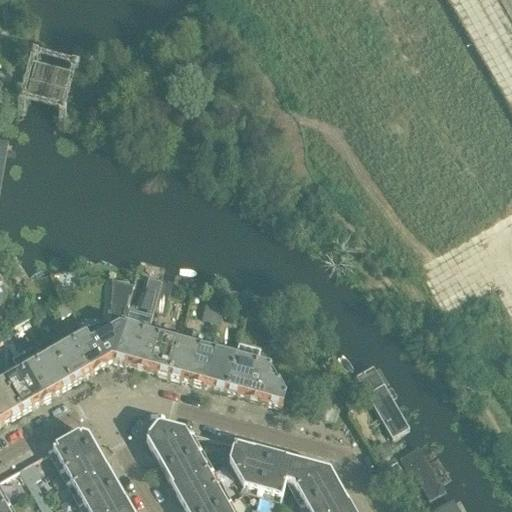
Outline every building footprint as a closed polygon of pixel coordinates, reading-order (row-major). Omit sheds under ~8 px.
[(511,102),(511,32),(495,0),(451,0),(507,105),(511,102)] [(99,330),(53,356),(72,389),(112,366),(124,324),(130,301),(134,287),(113,282),(109,296),(117,298),(113,318),(96,325),(99,330)] [(162,286),(154,313),(154,314),(164,317),(172,289),(162,286)] [(64,301),(61,302),(47,310),(55,323),(71,315),(64,301)] [(203,323),(210,325),(215,306),(207,304),(203,323)] [(215,306),(210,325),(218,327),(223,307),(215,306)] [(154,314),(154,313),(143,310),(139,328),(124,324),(112,366),(169,382),(180,345),(158,339),(147,337),(149,331),(154,314)] [(30,320),(26,314),(10,323),(14,330),(30,320)] [(277,342),(281,328),(275,327),(269,329),(266,340),(277,342)] [(181,340),(180,345),(169,382),(226,398),(238,355),(237,355),(205,346),(207,340),(193,336),(192,343),(181,340)] [(238,355),(226,398),(262,407),(266,393),(258,391),(260,385),(252,383),(257,367),(261,351),(239,346),(237,355),(238,355)] [(16,370),(0,378),(0,381),(21,418),(72,389),(53,356),(42,362),(36,351),(25,357),(23,354),(11,361),(16,370)] [(270,370),(257,367),(252,383),(260,385),(258,391),(266,393),(262,407),(281,413),(285,399),(286,398),(278,385),(277,385),(268,383),(271,372),(270,370)] [(0,430),(21,418),(0,381),(0,430)] [(316,405),(330,409),(333,395),(320,392),(316,405)] [(344,403),(349,414),(356,410),(351,400),(344,403)] [(315,407),(312,418),(311,421),(335,428),(339,413),(315,407)] [(396,462),(401,463),(407,461),(408,455),(388,418),(383,416),(378,419),(376,425),(396,462)] [(146,445),(163,475),(196,456),(185,436),(159,429),(158,428),(146,444),(146,445)] [(54,455),(71,486),(104,468),(89,441),(82,439),(54,455)] [(383,446),(374,451),(381,464),(390,459),(392,457),(385,444),(383,446)] [(234,451),(222,447),(217,463),(232,489),(239,485),(237,481),(229,466),(234,451)] [(243,492),(257,495),(267,459),(235,450),(234,451),(229,466),(237,481),(239,485),(243,492)] [(163,475),(176,497),(209,478),(196,456),(163,475)] [(281,502),(285,487),(289,465),(267,459),(257,495),(281,502)] [(293,488),(305,510),(338,491),(329,475),(328,476),(289,465),(285,487),(293,488)] [(396,465),(394,466),(383,472),(389,483),(402,476),(396,465)] [(50,511),(36,486),(41,482),(34,467),(19,476),(39,511),(50,511)] [(71,486),(84,508),(117,490),(104,468),(71,486)] [(429,511),(443,511),(444,510),(424,473),(419,471),(414,474),(412,480),(429,511)] [(176,497),(184,511),(216,511),(225,507),(209,478),(176,497)] [(84,508),(85,511),(129,511),(117,490),(84,508)] [(305,510),(305,511),(350,511),(338,491),(305,510)]
